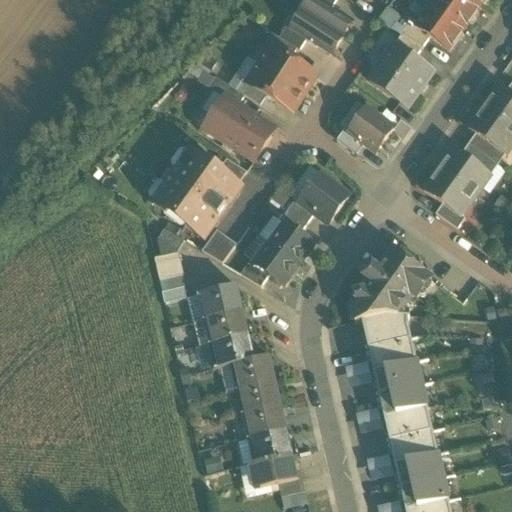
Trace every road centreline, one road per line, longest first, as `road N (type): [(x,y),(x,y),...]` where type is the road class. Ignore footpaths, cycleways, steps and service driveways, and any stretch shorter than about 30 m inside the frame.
road 1 (residential): [(383,197),(318,297),(309,330),(348,511)]
road 2 (residential): [(511,24),(383,197)]
road 3 (residential): [(383,197),(511,286)]
